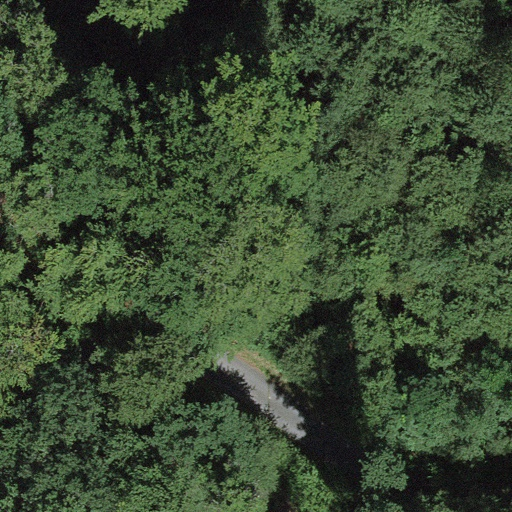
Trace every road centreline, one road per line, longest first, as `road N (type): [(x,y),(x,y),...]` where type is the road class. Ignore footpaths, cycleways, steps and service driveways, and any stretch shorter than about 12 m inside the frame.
road 1 (residential): [(511,487),(458,493),(348,460),(205,356)]
road 2 (track): [(205,356),(115,354),(39,403),(15,511)]
